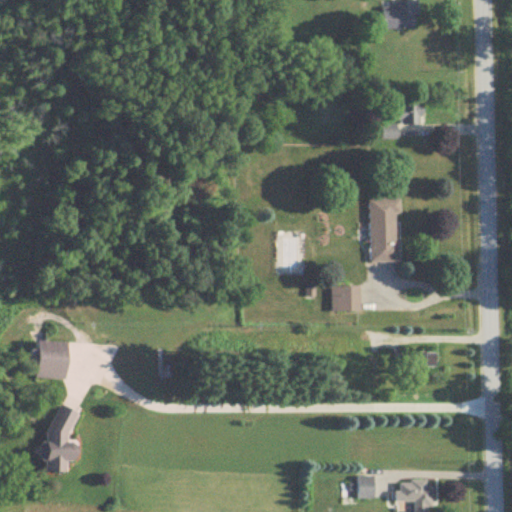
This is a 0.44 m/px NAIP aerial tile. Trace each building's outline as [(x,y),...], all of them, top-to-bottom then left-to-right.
[(391,7),(382,7),(383,30),(418,30),(417,1),(391,2),(391,7)] [(422,124),(422,105),(392,105),(392,124),(422,124)] [(381,127),(381,140),(396,140),(396,127),(381,127)] [(370,201),(370,265),(399,265),(399,201),(370,201)] [(361,288),(331,288),(331,314),(361,314),(361,288)] [(66,381),(66,344),(36,343),(36,380),(66,381)] [(403,354),(403,374),(436,374),(436,354),(403,354)] [(73,463),(80,447),(67,441),(78,414),(59,406),(36,458),(47,463),(45,470),(62,477),(69,462),(73,463)] [(374,478),(357,478),(357,500),(374,500),(374,478)] [(430,511),(431,482),(399,482),(398,511),(430,511)]
